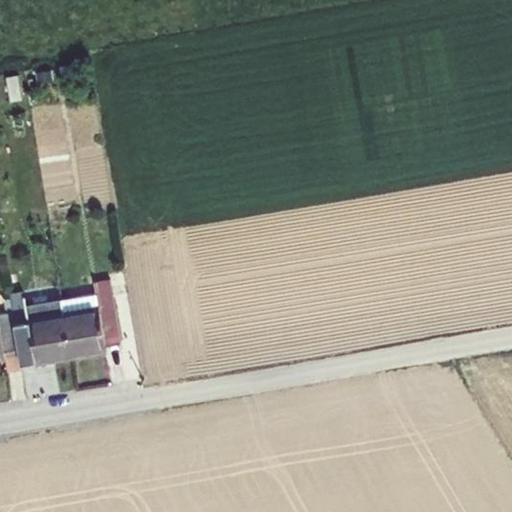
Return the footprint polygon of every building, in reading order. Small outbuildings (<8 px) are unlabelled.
[(98,291),(63,297),(71,345),(110,338),(109,331),(121,329),(109,259),(94,262),(96,277),(98,291)] [(96,277),(61,283),(63,297),(98,291),(96,277)] [(61,283),(27,288),(29,302),(63,297),(61,283)] [(0,344),(4,343),(3,337),(18,334),(13,305),(12,295),(0,296),(0,344)] [(29,302),(13,305),(18,334),(21,347),(36,344),(37,350),(71,345),(63,297),(29,302)] [(18,334),(3,337),(4,343),(6,356),(22,354),(21,347),(18,334)]
